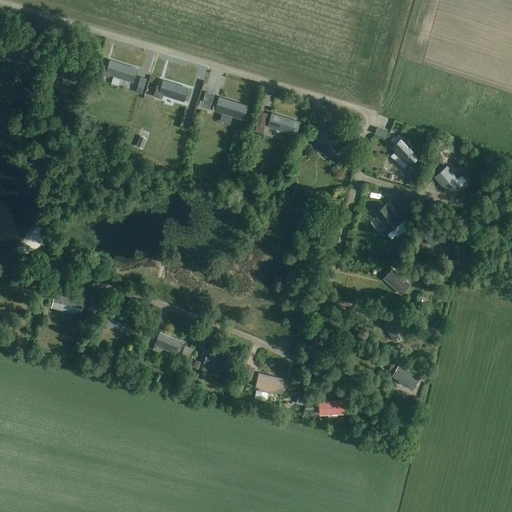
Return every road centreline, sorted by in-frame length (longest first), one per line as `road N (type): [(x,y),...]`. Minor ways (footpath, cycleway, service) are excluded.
road 1 (residential): [(356,177),(305,360),(145,298),(47,276)]
road 2 (residential): [(0,2),(311,96)]
